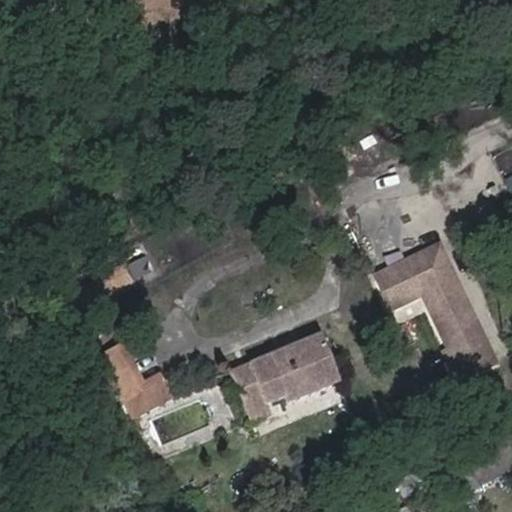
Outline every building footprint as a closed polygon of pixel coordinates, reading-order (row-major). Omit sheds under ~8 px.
[(443,247),(379,277),(390,301),(422,286),(426,295),(466,380),(498,365),(443,247)] [(117,275),(124,290),(139,282),(132,267),(117,275)] [(83,309),(124,290),(117,275),(113,268),(73,286),(83,309)] [(422,286),(390,301),(394,310),(426,295),(422,286)] [(266,387),(274,407),(293,400),(295,405),(343,386),(323,334),(238,368),(248,394),(266,387)] [(113,354),(123,376),(141,368),(131,346),(113,354)] [(132,395),(150,387),(141,368),(123,376),(132,395)] [(150,387),(132,395),(140,412),(155,405),(152,398),(175,387),(170,377),(150,387)] [(175,387),(152,398),(155,405),(178,394),(175,387)] [(278,417),(274,407),(266,387),(248,394),(259,424),(278,417)] [(511,432),(457,459),(473,492),(511,472),(511,432)]
